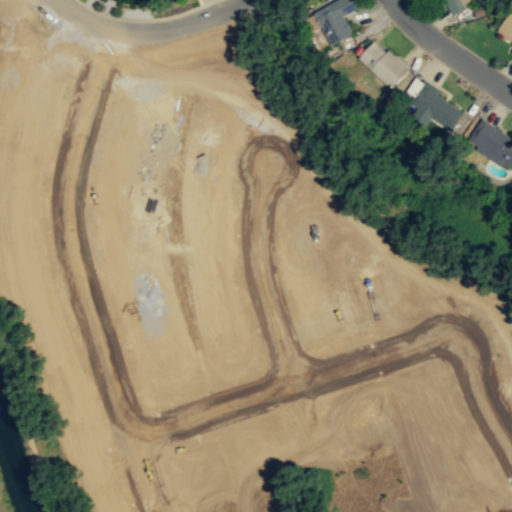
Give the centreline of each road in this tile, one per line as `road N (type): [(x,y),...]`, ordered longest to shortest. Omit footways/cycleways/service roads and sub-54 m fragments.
road 1 (residential): [(57,0),(92,22),(150,36),(188,31),(271,0)]
road 2 (residential): [(511,96),(392,0)]
